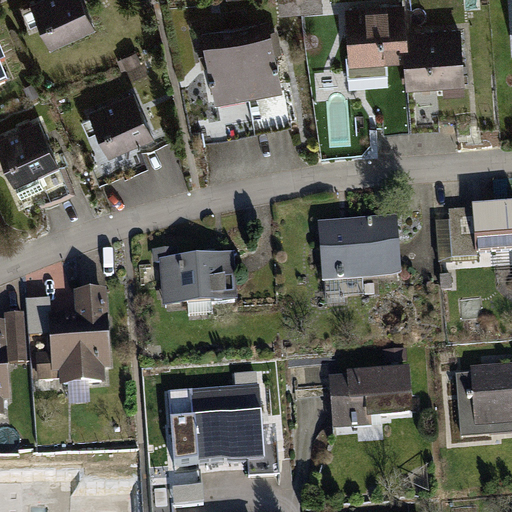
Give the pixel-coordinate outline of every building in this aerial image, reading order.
[(38,0),(31,3),(54,52),(99,32),(84,0),(38,0)] [(280,0),(281,14),(323,10),(322,0),(280,0)] [(348,8),(352,66),(408,61),(412,61),(410,33),(407,4),(348,8)] [(467,84),(463,29),(410,33),(412,61),(408,61),(410,88),(467,84)] [(277,55),(283,53),(278,30),(205,45),(218,105),(284,91),(277,55)] [(132,93),(90,113),(110,157),(153,137),(132,93)] [(41,121),(0,139),(0,170),(5,168),(14,187),(61,166),(41,121)] [(511,208),(473,212),(477,258),(511,255),(511,208)] [(477,258),(473,212),(450,214),(453,260),(477,258)] [(399,221),(322,228),(327,286),(405,279),(399,221)] [(236,259),(162,266),(167,313),(240,305),(236,259)] [(114,373),(109,296),(76,298),(77,310),(65,311),(65,316),(52,317),(49,317),(50,337),(51,357),(38,357),(40,383),(60,382),(61,389),(108,386),(107,374),(114,373)] [(49,317),(52,317),(51,301),(26,303),(29,339),(50,337),(49,317)] [(25,316),(5,318),(6,329),(8,368),(29,366),(25,316)] [(8,368),(6,329),(0,329),(0,420),(4,420),(3,405),(11,405),(8,368)] [(406,352),(383,353),(384,365),(407,364),(406,352)] [(511,368),(471,372),(471,376),(458,378),(463,440),(511,435),(511,368)] [(413,372),(331,379),(336,432),(373,429),(373,424),(417,421),(413,372)] [(262,388),(169,396),(176,472),(268,464),(262,388)] [(204,489),(174,491),(175,508),(205,506),(204,489)]
